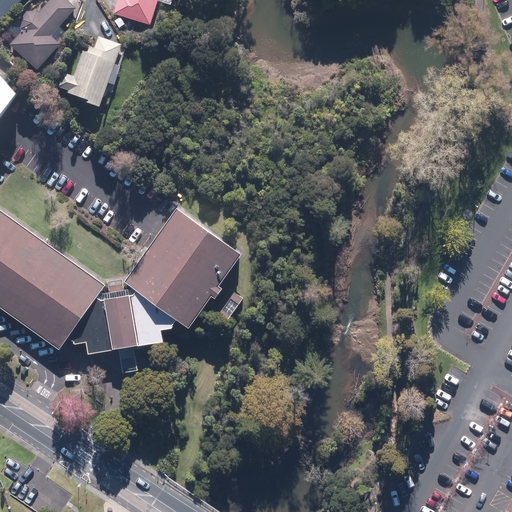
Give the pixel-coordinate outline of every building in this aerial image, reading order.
[(0,0),(0,19),(20,0),(0,0)] [(33,12),(24,22),(17,30),(22,34),(10,47),(35,70),(58,45),(48,36),(72,10),(63,2),(61,0),(49,0),(44,6),(46,8),(38,16),(33,12)] [(156,0),(116,0),(112,16),(148,27),(156,0)] [(85,102),(84,105),(96,109),(104,83),(113,86),(120,67),(111,64),(117,45),(109,42),(98,39),(94,50),(87,48),(85,55),(81,54),(72,80),(60,76),(56,88),(68,92),(67,96),(77,99),(85,102)] [(0,118),(19,92),(0,71),(0,118)] [(0,205),(0,312),(55,353),(63,341),(69,346),(68,347),(70,348),(81,346),(83,358),(127,351),(156,346),(154,334),(165,333),(171,328),(182,333),(189,323),(204,301),(208,304),(215,294),(212,291),(242,251),(179,206),(146,250),(126,278),(106,282),(0,205)] [(243,300),(232,292),(216,315),(228,323),(243,300)]
